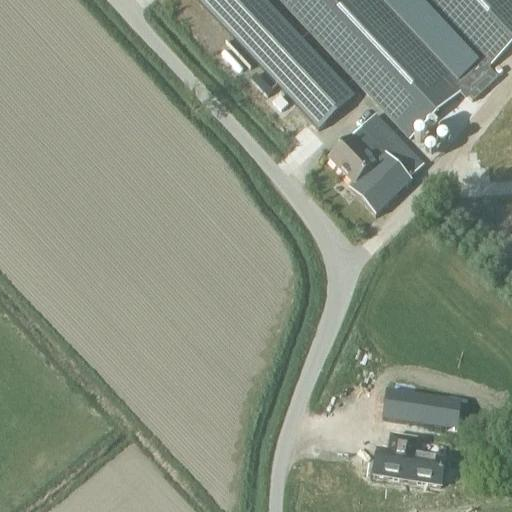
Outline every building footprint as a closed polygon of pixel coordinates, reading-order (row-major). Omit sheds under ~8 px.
[(193,0),(316,131),(351,98),(259,0),(193,0)] [(472,105),(497,81),(495,79),(503,72),(495,63),(511,46),(511,0),(415,0),(477,66),(455,85),(375,0),(277,0),(360,89),(372,78),(422,131),(459,96),(465,102),(468,100),(472,105)] [(424,168),(374,119),(359,133),(360,133),(350,142),(327,163),(353,189),(348,193),(375,220),(412,185),(409,182),(424,168)] [(381,423),(445,432),(449,404),(385,394),(381,423)] [(387,455),(377,453),(373,480),(440,490),(444,464),(414,459),(416,444),(389,440),(387,455)]
